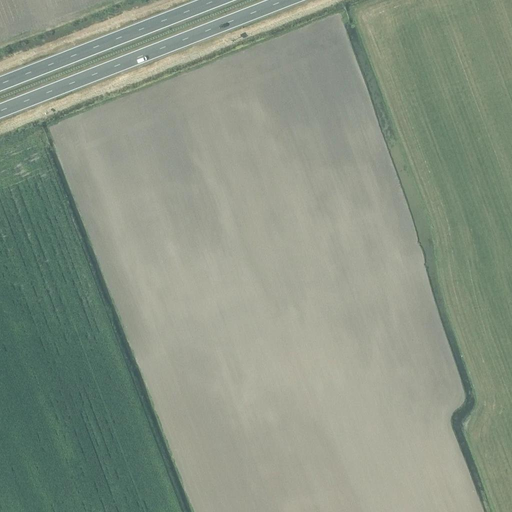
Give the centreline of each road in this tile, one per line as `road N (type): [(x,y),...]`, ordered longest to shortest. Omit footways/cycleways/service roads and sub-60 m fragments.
road 1 (trunk): [(0,111),(287,0)]
road 2 (trunk): [(218,0),(0,84)]
